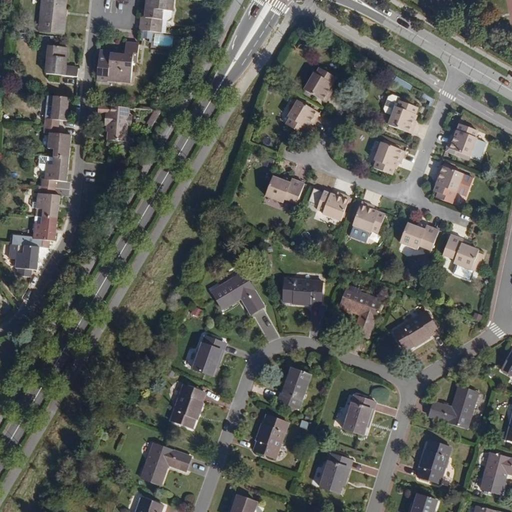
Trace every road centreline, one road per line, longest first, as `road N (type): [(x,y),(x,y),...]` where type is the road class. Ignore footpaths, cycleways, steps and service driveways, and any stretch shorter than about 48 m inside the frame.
road 1 (secondary): [(208,99),(0,451)]
road 2 (residential): [(96,15),(69,222),(22,309),(0,330)]
road 3 (residential): [(412,385),(306,343),(275,345),(253,366),(200,511)]
road 4 (residential): [(459,61),(408,198)]
road 5 (residential): [(412,385),(372,511)]
road 6 (secondary): [(208,99),(278,0)]
